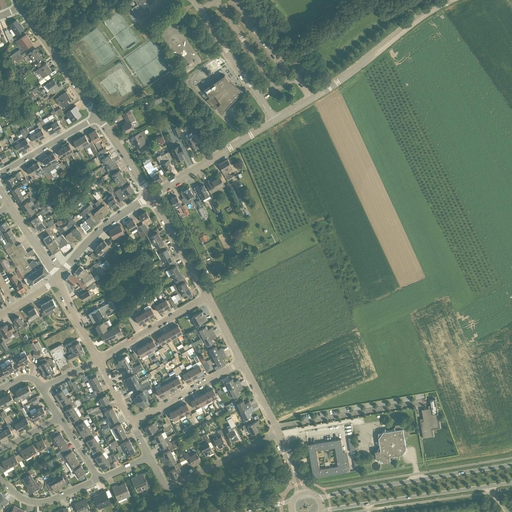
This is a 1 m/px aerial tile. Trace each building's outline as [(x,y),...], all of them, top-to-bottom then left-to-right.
[(148,14),(146,12),(145,9),(149,6),(147,2),(150,0),(118,0),(119,3),(123,0),(135,0),(138,4),(133,7),(141,19),(148,14)] [(13,22),(9,25),(16,34),(24,29),(21,25),(20,26),(16,20),(14,22),(13,21),(12,22),(13,22)] [(33,44),(29,38),(26,34),(15,42),(20,49),(10,56),(13,61),(14,61),(16,59),(21,55),(20,53),(33,44)] [(43,58),(40,54),(36,49),(24,57),(27,62),(31,59),(35,64),(39,60),(40,61),(41,60),(40,60),(43,58)] [(46,63),(35,70),(38,74),(40,73),(43,77),(52,71),(46,63)] [(199,92),(206,99),(215,108),(216,107),(222,112),(227,106),(242,91),(229,81),(225,75),(199,92)] [(49,81),(48,80),(42,84),(44,86),(46,84),(52,93),(57,90),(57,91),(63,87),(61,84),(58,86),(53,79),(50,81),(49,81)] [(58,102),(63,108),(69,103),(67,100),(69,98),(67,96),(68,95),(66,92),(55,99),(58,102)] [(149,102),(151,107),(162,102),(160,98),(149,102)] [(66,113),(72,121),(81,115),(77,110),(78,109),(76,106),(66,113)] [(131,122),(134,120),(131,112),(130,109),(122,113),(124,116),(127,121),(124,123),(125,124),(122,126),(125,133),(134,129),(131,122)] [(59,118),(57,115),(55,111),(54,110),(50,112),(52,114),(47,117),(55,131),(61,127),(57,119),(59,118)] [(46,126),(46,127),(50,134),(55,131),(47,117),(49,120),(46,122),(45,121),(44,121),(43,119),(40,121),(43,126),(45,125),(46,126)] [(41,129),(40,130),(39,128),(43,126),(40,121),(36,123),(38,126),(34,129),(40,139),(46,136),(41,129)] [(40,139),(34,129),(29,132),(27,128),(24,130),(27,136),(30,134),(31,135),(30,136),(34,143),(40,139)] [(26,138),(25,138),(25,137),(27,136),(24,130),(21,132),(23,135),(18,138),(20,141),(24,149),(30,145),(26,138)] [(95,130),(89,133),(94,142),(100,139),(95,130)] [(129,137),(131,141),(132,143),(134,142),(136,147),(145,142),(146,143),(149,142),(143,130),(141,131),(141,132),(129,137)] [(193,135),(186,139),(190,146),(192,150),(193,149),(193,150),(195,149),(195,148),(198,147),(196,143),(200,141),(196,134),(193,135)] [(84,146),(89,143),(85,135),(79,138),(84,146)] [(78,150),(84,146),(79,138),(73,142),(78,150)] [(24,149),(20,141),(15,145),(19,152),(24,149)] [(69,156),(71,155),(72,156),(76,161),(81,158),(77,152),(76,151),(74,153),(72,150),(73,150),(69,144),(63,147),(69,156)] [(184,152),(181,146),(180,145),(177,146),(171,149),(172,152),(173,155),(174,155),(177,160),(178,160),(182,158),(181,158),(183,157),(181,153),(184,152)] [(67,159),(66,158),(69,156),(63,147),(58,151),(62,157),(64,161),(67,159)] [(100,155),(108,150),(107,151),(105,147),(97,152),(100,155)] [(110,153),(108,150),(100,155),(102,158),(105,164),(112,159),(109,154),(110,153)] [(172,158),(169,151),(165,154),(162,157),(160,155),(156,157),(165,171),(167,170),(168,170),(171,168),(170,168),(172,167),(169,163),(170,161),(169,160),(172,158)] [(66,169),(63,164),(61,162),(59,163),(57,159),(53,153),(47,156),(55,168),(56,169),(61,166),(63,171),(66,169)] [(46,166),(47,167),(44,168),(48,173),(51,178),(53,176),(50,171),(55,168),(47,156),(42,160),(46,166)] [(105,164),(108,169),(107,170),(109,173),(110,172),(118,166),(117,164),(115,165),(112,159),(105,164)] [(232,169),(227,159),(219,164),(226,180),(231,178),(229,174),(228,175),(227,172),(232,169)] [(153,165),(150,161),(144,165),(151,176),(150,176),(154,183),(156,182),(160,180),(159,180),(160,180),(159,179),(162,178),(161,178),(160,174),(161,174),(156,166),(155,164),(153,165)] [(44,176),(45,175),(48,173),(44,168),(44,167),(41,168),(37,162),(32,165),(36,172),(38,175),(42,173),(44,176)] [(31,175),(32,177),(30,179),(33,184),(35,182),(33,179),(36,177),(33,173),(36,172),(32,165),(26,169),(30,175),(31,175)] [(120,169),(118,166),(110,172),(115,180),(122,175),(119,170),(120,169)] [(17,179),(20,177),(18,173),(14,175),(12,176),(11,176),(6,180),(9,186),(15,183),(13,179),(15,177),(17,179)] [(123,186),(126,184),(129,183),(127,180),(126,181),(122,175),(115,180),(119,185),(121,183),(123,186)] [(210,193),(225,185),(220,177),(216,179),(215,177),(208,181),(210,185),(207,186),(210,193)] [(126,184),(123,186),(115,192),(118,197),(120,201),(121,201),(120,199),(122,198),(123,199),(122,198),(134,190),(130,184),(127,186),(126,184)] [(15,195),(21,192),(24,190),(20,185),(17,186),(12,190),(15,195)] [(209,195),(203,185),(197,188),(197,186),(194,187),(196,190),(195,191),(200,200),(209,195)] [(30,196),(37,192),(31,186),(28,187),(30,190),(27,192),(30,196)] [(191,203),(192,196),(193,195),(189,189),(183,192),(184,192),(181,193),(184,198),(182,199),(183,202),(191,203)] [(104,204),(102,202),(104,201),(97,192),(95,191),(92,194),(97,199),(97,200),(95,203),(97,206),(104,215),(109,211),(105,205),(104,204)] [(19,201),(28,195),(26,192),(23,195),(21,192),(15,195),(19,201)] [(37,192),(30,196),(29,197),(32,200),(37,197),(40,200),(42,199),(37,192)] [(116,200),(117,201),(112,194),(108,197),(110,200),(108,202),(112,208),(117,204),(115,201),(116,200)] [(182,206),(181,204),(176,196),(170,199),(174,206),(177,204),(179,207),(182,206)] [(30,199),(21,205),(25,210),(34,204),(32,201),(32,202),(30,199)] [(28,216),(34,212),(37,210),(36,209),(40,206),(37,202),(34,204),(25,210),(28,216)] [(94,213),(95,213),(99,219),(104,215),(97,206),(94,208),(91,204),(87,207),(90,212),(92,210),(94,212),(94,213)] [(40,214),(38,215),(37,216),(31,220),(33,223),(35,225),(44,219),(42,216),(46,213),(46,212),(49,210),(47,206),(42,210),(39,212),(40,214)] [(200,208),(198,209),(202,218),(207,216),(207,217),(208,217),(203,206),(200,208)] [(90,216),(88,213),(90,212),(87,207),(83,210),(86,214),(83,217),(90,226),(95,222),(91,216),(90,216)] [(140,225),(146,235),(150,232),(146,226),(152,222),(146,212),(139,216),(139,215),(144,223),(140,225)] [(72,226),(69,228),(71,231),(76,237),(78,235),(81,233),(77,228),(76,227),(74,225),(76,223),(74,220),(73,218),(69,214),(66,216),(70,221),(69,222),(72,226)] [(80,225),(85,230),(90,226),(83,217),(80,220),(76,215),(74,216),(74,217),(73,218),(74,220),(76,223),(78,221),(80,224),(80,225)] [(49,227),(54,224),(51,220),(46,223),(44,219),(35,225),(35,226),(37,228),(38,231),(44,227),(45,227),(45,226),(47,225),(49,227)] [(0,230),(9,226),(6,220),(0,223),(0,230)] [(146,235),(140,225),(137,227),(133,220),(126,224),(131,231),(135,228),(141,237),(146,235)] [(56,227),(54,224),(49,227),(46,229),(47,232),(52,229),(56,227)] [(125,235),(120,225),(109,231),(113,239),(113,238),(114,241),(125,235)] [(4,239),(13,234),(10,228),(3,232),(2,230),(9,226),(0,230),(0,236),(2,235),(4,239)] [(64,232),(66,235),(65,235),(66,236),(71,241),(73,239),(75,237),(76,237),(71,231),(69,228),(68,227),(65,230),(62,227),(61,228),(59,226),(56,228),(62,234),(64,232)] [(150,232),(146,235),(150,243),(153,241),(153,242),(161,238),(158,232),(159,231),(157,229),(150,232)] [(57,237),(53,232),(49,235),(43,239),(47,244),(57,237)] [(5,249),(12,245),(10,243),(16,240),(13,234),(4,239),(6,243),(3,245),(5,249)] [(53,253),(60,248),(68,243),(65,238),(62,234),(57,237),(47,244),(53,253)] [(153,242),(156,247),(154,248),(155,251),(156,251),(166,245),(165,242),(164,243),(161,238),(153,242)] [(99,245),(105,250),(109,246),(110,247),(113,244),(110,240),(106,243),(104,240),(99,245)] [(18,268),(19,270),(24,278),(28,286),(44,275),(41,272),(40,272),(38,269),(34,271),(28,263),(23,256),(20,252),(25,249),(21,243),(13,249),(12,245),(5,249),(18,268)] [(98,259),(102,255),(102,256),(107,252),(105,250),(99,245),(95,249),(97,252),(94,255),(98,259)] [(158,253),(159,253),(162,258),(170,254),(167,249),(168,248),(166,245),(156,251),(158,253)] [(243,259),(240,253),(239,250),(235,252),(236,255),(239,261),(243,259)] [(162,258),(165,264),(166,267),(176,262),(174,259),(173,259),(170,254),(162,258)] [(0,262),(2,265),(6,271),(12,267),(7,260),(4,259),(3,259),(1,260),(0,262)] [(48,272),(41,262),(39,264),(37,261),(34,262),(33,260),(30,263),(28,263),(34,271),(38,269),(40,272),(41,272),(44,275),(48,272)] [(107,266),(108,268),(111,267),(106,260),(101,264),(104,268),(107,266)] [(177,265),(176,262),(166,267),(167,270),(169,269),(172,275),(179,271),(176,265),(177,265)] [(79,281),(89,273),(85,270),(80,266),(73,274),(76,276),(76,277),(79,281)] [(66,280),(72,285),(75,282),(83,289),(96,279),(92,275),(96,272),(94,270),(89,273),(79,281),(76,277),(75,278),(71,274),(66,280)] [(178,279),(179,281),(185,278),(183,275),(182,276),(179,271),(172,275),(175,280),(178,279)] [(20,292),(26,289),(21,282),(19,283),(14,275),(10,277),(20,292)] [(177,293),(181,291),(188,287),(185,282),(186,281),(185,278),(179,281),(172,285),(177,293)] [(84,300),(95,293),(93,289),(96,287),(93,283),(85,289),(87,291),(80,294),(82,297),(81,297),(82,299),(83,299),(84,300)] [(180,299),(192,292),(193,292),(191,293),(188,287),(181,291),(177,293),(180,299)] [(41,305),(45,312),(47,310),(49,314),(50,314),(50,313),(51,315),(55,313),(54,311),(52,308),(56,306),(52,299),(41,305)] [(166,299),(160,302),(165,310),(170,306),(166,299)] [(107,303),(89,313),(93,321),(98,319),(99,320),(103,317),(103,316),(106,315),(107,317),(117,312),(111,302),(108,304),(107,303)] [(160,302),(155,305),(159,313),(165,310),(160,302)] [(41,319),(42,321),(45,319),(44,317),(43,316),(43,315),(40,317),(38,315),(39,315),(34,308),(28,312),(31,316),(33,319),(36,317),(38,320),(41,319)] [(150,318),(155,315),(151,308),(145,311),(150,318)] [(145,311),(140,314),(144,321),(150,318),(145,311)] [(208,320),(205,315),(204,315),(202,311),(192,317),(196,326),(208,320)] [(135,317),(139,325),(144,321),(140,314),(135,317)] [(26,328),(29,326),(27,322),(24,323),(22,319),(21,320),(19,317),(14,320),(18,326),(21,324),(22,325),(23,324),(26,328)] [(99,332),(107,328),(106,328),(110,326),(107,320),(103,322),(96,326),(99,332)] [(12,333),(12,332),(15,330),(13,327),(10,323),(7,325),(6,324),(3,326),(0,328),(0,330),(2,333),(3,336),(1,337),(3,340),(5,343),(11,338),(9,335),(12,333)] [(177,336),(182,333),(178,325),(173,328),(177,336)] [(118,336),(122,334),(118,326),(101,335),(105,343),(118,336)] [(212,327),(207,330),(205,326),(202,328),(200,326),(196,328),(197,331),(198,331),(199,333),(197,333),(200,339),(203,338),(214,332),(212,327)] [(172,339),(177,336),(173,328),(167,331),(172,339)] [(167,331),(162,335),(167,342),(168,344),(173,341),(172,339),(167,331)] [(214,332),(203,338),(205,341),(207,345),(213,342),(212,339),(213,338),(216,336),(214,332)] [(161,345),(167,342),(162,335),(157,338),(161,345)] [(0,344),(4,351),(6,354),(10,351),(8,348),(5,343),(3,340),(0,342),(0,344)] [(152,351),(157,347),(153,340),(147,343),(152,351)] [(77,350),(82,347),(80,344),(79,342),(74,344),(73,341),(66,344),(71,353),(77,350)] [(142,346),(146,354),(152,351),(147,343),(142,346)] [(65,349),(63,346),(62,344),(49,350),(58,366),(70,360),(67,355),(65,349)] [(141,357),(146,354),(142,346),(137,349),(141,357)] [(222,347),(217,350),(216,346),(209,350),(213,357),(224,352),(222,347)] [(85,353),(82,347),(77,350),(71,353),(67,355),(70,360),(85,353)] [(28,357),(31,355),(28,350),(25,351),(24,350),(19,353),(26,364),(28,362),(29,364),(31,363),(28,357)] [(222,358),(224,358),(226,356),(224,352),(213,357),(217,365),(224,362),(222,358)] [(26,364),(19,353),(21,356),(16,359),(18,361),(15,363),(19,370),(24,367),(23,365),(26,364)] [(128,363),(125,357),(122,358),(121,357),(118,358),(119,360),(118,360),(119,363),(116,364),(118,368),(128,363)] [(53,364),(51,358),(49,358),(46,360),(47,361),(38,366),(39,368),(40,367),(42,370),(50,366),(49,366),(53,364)] [(11,362),(6,364),(10,372),(13,371),(14,372),(19,370),(15,363),(12,365),(11,362)] [(124,372),(130,369),(131,372),(142,366),(141,363),(133,367),(132,365),(130,366),(128,363),(118,368),(120,372),(123,370),(124,372)] [(6,364),(2,367),(1,366),(0,366),(0,370),(4,378),(9,375),(8,374),(10,372),(6,364)] [(203,373),(199,365),(193,368),(198,376),(203,373)] [(53,370),(52,371),(50,366),(42,370),(43,373),(42,373),(44,378),(55,373),(53,370)] [(137,380),(134,374),(143,369),(142,366),(131,372),(133,375),(127,377),(128,380),(125,382),(127,385),(137,380)] [(182,385),(178,377),(176,375),(179,373),(176,368),(173,369),(176,374),(171,377),(172,380),(177,388),(182,385)] [(198,376),(193,368),(188,371),(192,379),(198,376)] [(188,371),(182,374),(187,382),(192,379),(188,371)] [(86,376),(82,378),(84,381),(87,380),(90,386),(93,385),(99,382),(96,375),(93,377),(93,376),(88,379),(87,376),(86,376)] [(238,379),(234,382),(232,378),(223,383),(227,391),(241,384),(238,379)] [(133,389),(137,387),(138,390),(144,387),(150,384),(148,381),(143,384),(142,382),(139,384),(137,380),(127,385),(128,389),(132,387),(133,389)] [(172,380),(167,383),(171,391),(177,388),(172,380)] [(99,382),(93,385),(90,386),(94,393),(91,394),(90,393),(86,395),(86,396),(82,397),(84,401),(97,395),(95,392),(100,390),(103,388),(99,382)] [(167,383),(161,386),(166,394),(171,391),(167,383)] [(150,384),(144,387),(138,390),(140,393),(136,395),(137,397),(134,399),(135,402),(146,397),(149,395),(146,389),(151,387),(150,384)] [(238,391),(240,390),(243,388),(241,384),(227,391),(231,398),(240,394),(238,391)] [(27,385),(22,388),(27,398),(30,396),(28,393),(31,392),(27,385)] [(161,386),(156,389),(160,397),(166,394),(161,386)] [(66,395),(62,390),(61,387),(58,389),(59,392),(55,395),(58,400),(66,395)] [(16,391),(18,396),(19,398),(22,397),(23,399),(25,399),(27,398),(22,388),(16,391)] [(212,400),(217,397),(216,394),(213,389),(207,392),(212,400)] [(202,395),(206,403),(207,405),(213,402),(212,400),(207,392),(202,395)] [(19,403),(16,397),(13,399),(10,394),(4,397),(8,403),(13,400),(15,404),(19,409),(21,408),(19,403)] [(102,404),(103,404),(109,401),(106,394),(99,398),(100,399),(97,401),(100,405),(102,404)] [(71,397),(68,398),(66,395),(58,400),(62,405),(64,404),(66,406),(74,401),(71,397)] [(196,398),(200,406),(206,403),(202,395),(196,398)] [(9,406),(8,403),(4,397),(0,399),(0,402),(3,409),(9,406)] [(149,403),(146,397),(135,402),(137,406),(141,404),(142,406),(149,403)] [(190,401),(195,409),(200,406),(196,398),(190,401)] [(245,404),(244,401),(243,400),(240,402),(238,399),(233,402),(238,412),(252,406),(249,401),(245,404)] [(430,400),(431,408),(429,409),(429,408),(426,408),(427,408),(427,409),(424,409),(422,409),(424,421),(421,421),(421,420),(420,420),(423,438),(434,437),(432,428),(439,427),(437,414),(438,413),(435,399),(430,400)] [(76,411),(74,408),(77,406),(74,401),(66,406),(67,409),(65,410),(68,416),(76,411)] [(185,415),(191,411),(186,403),(181,407),(185,415)] [(249,412),(251,412),(254,410),(252,406),(238,412),(241,418),(242,417),(243,421),(242,421),(244,424),(249,422),(247,418),(251,416),(249,412)] [(23,407),(21,408),(26,418),(20,421),(24,428),(30,425),(26,418),(29,417),(26,412),(23,407)] [(37,410),(40,417),(46,414),(42,407),(37,410)] [(104,411),(107,417),(115,413),(112,407),(104,411)] [(179,418),(185,415),(181,407),(175,410),(179,418)] [(37,410),(31,413),(32,416),(35,420),(40,417),(37,410)] [(169,413),(174,421),(179,418),(175,410),(169,413)] [(82,415),(81,415),(79,416),(76,411),(68,416),(72,421),(76,419),(77,421),(83,417),(82,415)] [(115,413),(107,417),(110,423),(118,419),(115,413)] [(80,431),(88,426),(84,420),(85,420),(83,417),(77,421),(79,424),(76,425),(80,431)] [(240,439),(234,429),(232,429),(231,428),(235,425),(231,417),(227,420),(230,425),(226,427),(229,431),(226,433),(231,442),(237,439),(238,439),(239,439),(240,441),(240,440),(240,439)] [(16,420),(13,422),(18,431),(24,428),(20,421),(18,423),(16,420)] [(260,423),(258,420),(247,425),(251,434),(258,431),(256,425),(260,423)] [(158,429),(154,422),(152,424),(145,427),(148,434),(156,430),(155,430),(158,429)] [(113,427),(116,434),(124,429),(121,423),(113,427)] [(4,431),(7,437),(13,434),(7,424),(4,426),(6,429),(4,431)] [(87,437),(93,433),(95,432),(93,429),(90,424),(88,426),(80,431),(83,436),(86,434),(87,437)] [(406,449),(404,436),(409,435),(408,429),(407,428),(406,428),(405,428),(404,427),(403,426),(402,425),(402,424),(401,424),(395,425),(396,429),(383,432),(379,437),(381,450),(375,451),(376,457),(377,457),(378,458),(379,458),(380,458),(379,459),(379,460),(378,460),(378,461),(379,461),(379,462),(380,462),(381,462),(381,461),(382,460),(383,461),(384,462),(384,463),(391,462),(390,456),(403,454),(406,449)] [(127,435),(124,429),(116,434),(119,439),(127,435)] [(213,438),(214,440),(218,449),(221,447),(223,450),(222,447),(226,445),(221,436),(224,435),(221,429),(217,431),(219,435),(213,438)] [(51,434),(56,443),(64,439),(60,433),(59,434),(57,431),(51,434)] [(90,446),(97,442),(94,436),(97,435),(95,432),(93,433),(87,437),(89,439),(86,441),(90,446)] [(154,444),(164,439),(161,433),(154,436),(155,438),(152,440),(154,444)] [(36,442),(37,444),(40,450),(44,448),(45,451),(51,447),(46,438),(43,440),(42,439),(36,442)] [(67,444),(64,439),(56,443),(62,452),(68,449),(66,445),(67,444)] [(167,444),(164,439),(154,444),(156,448),(159,446),(161,448),(167,444)] [(349,460),(345,461),(341,439),(308,444),(314,477),(350,471),(349,460)] [(121,444),(119,445),(122,451),(124,450),(132,446),(129,440),(121,444)] [(96,450),(97,453),(104,449),(102,446),(101,447),(97,442),(90,446),(93,452),(96,450)] [(200,446),(206,457),(206,456),(209,455),(210,457),(209,455),(213,452),(208,442),(207,443),(200,446)] [(32,444),(26,448),(31,455),(40,450),(37,444),(33,446),(32,444)] [(127,456),(130,454),(135,452),(132,446),(124,450),(122,451),(121,451),(124,457),(127,455),(127,456)] [(21,452),(18,454),(22,460),(31,455),(26,448),(21,451),(21,452)] [(68,449),(62,452),(68,461),(75,457),(72,451),(70,452),(68,449)] [(99,463),(106,459),(103,453),(105,451),(104,449),(97,453),(99,455),(95,457),(99,463)] [(173,455),(170,450),(170,449),(163,453),(164,455),(161,457),(162,461),(173,455)] [(186,459),(188,461),(190,460),(193,466),(197,463),(196,462),(200,460),(196,452),(189,456),(187,452),(184,454),(185,456),(186,459)] [(19,462),(21,460),(22,460),(18,454),(15,456),(14,455),(8,458),(12,465),(19,462)] [(109,464),(108,462),(112,459),(113,462),(116,460),(114,455),(113,454),(111,456),(106,459),(99,463),(102,468),(103,468),(104,469),(103,469),(104,469),(107,467),(106,466),(109,464)] [(176,461),(173,455),(162,461),(164,464),(168,463),(169,465),(176,461)] [(68,461),(74,470),(80,466),(78,463),(79,462),(75,457),(68,461)] [(12,465),(8,458),(2,461),(3,463),(0,464),(0,465),(0,466),(0,465),(0,470),(2,473),(6,470),(5,469),(12,465)] [(182,473),(180,469),(183,467),(180,462),(176,465),(177,467),(168,472),(172,478),(179,475),(180,478),(183,476),(181,474),(182,473)] [(81,465),(80,466),(74,470),(80,479),(85,475),(83,472),(85,471),(81,465)] [(26,484),(33,480),(30,475),(34,473),(32,470),(31,468),(24,472),(18,476),(21,481),(24,480),(26,484)] [(143,473),(131,478),(137,492),(144,489),(143,488),(144,488),(144,487),(148,485),(146,480),(146,479),(145,479),(143,473)] [(66,483),(65,482),(69,480),(65,474),(60,477),(58,474),(54,476),(56,479),(60,487),(66,483)] [(34,479),(33,480),(26,484),(29,490),(30,489),(32,492),(41,488),(42,484),(42,483),(41,483),(37,481),(38,480),(34,479)] [(60,487),(56,479),(47,484),(50,490),(54,489),(54,490),(60,487)] [(125,483),(117,486),(117,485),(112,487),(118,500),(130,495),(125,483)] [(98,493),(99,494),(93,496),(97,505),(100,504),(102,508),(111,504),(105,490),(98,493)] [(0,509),(3,506),(4,506),(5,506),(4,505),(9,500),(0,492),(0,509)] [(85,499),(81,500),(74,504),(77,511),(84,511),(90,510),(85,499)]
